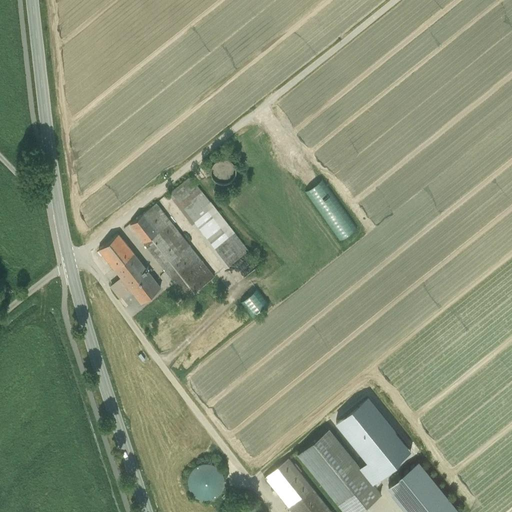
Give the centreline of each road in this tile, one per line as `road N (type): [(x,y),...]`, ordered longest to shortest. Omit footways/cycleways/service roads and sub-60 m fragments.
road 1 (unclassified): [(395,0),(69,262)]
road 2 (unclassified): [(69,262),(89,266),(276,511)]
road 3 (tertiary): [(32,0),(69,262)]
road 4 (tertiary): [(69,262),(145,511)]
